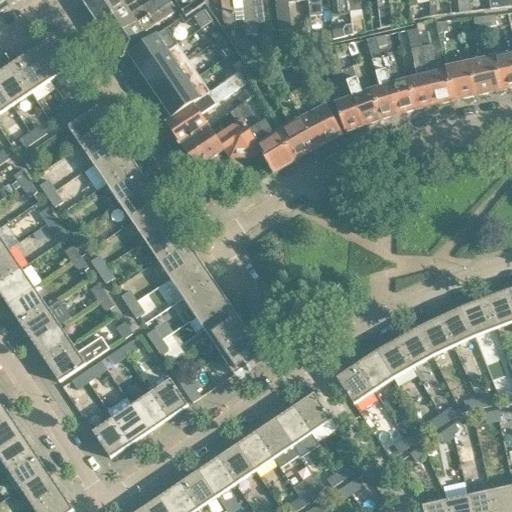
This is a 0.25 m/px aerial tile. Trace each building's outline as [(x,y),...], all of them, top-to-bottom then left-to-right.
[(0,0),(0,13),(6,10),(7,9),(9,8),(3,0),(0,0)] [(99,25),(100,25),(125,8),(121,2),(124,0),(92,0),(86,4),(90,11),(92,14),(99,25)] [(125,8),(100,25),(111,42),(171,5),(167,0),(154,0),(131,16),(125,8)] [(188,0),(189,7),(181,11),(186,18),(205,6),(204,0),(188,0)] [(212,0),(213,2),(221,1),(224,25),(229,32),(237,31),(236,23),(234,9),(232,0),(212,0)] [(232,0),(234,9),(242,8),(244,22),(244,27),(255,26),(251,0),(232,0)] [(251,0),(255,26),(265,24),(262,0),(251,0)] [(308,2),(309,2),(308,0),(274,0),(279,33),(292,32),(289,4),(308,2)] [(308,0),(309,2),(308,2),(310,18),(322,16),(320,0),(308,0)] [(336,0),(339,17),(350,16),(348,0),(336,0)] [(348,0),(350,16),(351,26),(352,36),(364,33),(360,0),(348,0)] [(376,0),(380,29),(391,27),(387,0),(376,0)] [(387,0),(391,27),(402,24),(399,0),(387,0)] [(429,0),(431,17),(438,16),(436,1),(440,1),(440,0),(429,0)] [(458,0),(460,14),(471,12),(470,4),(469,0),(458,0)] [(489,0),(489,2),(490,10),(511,7),(510,0),(489,0)] [(490,10),(489,2),(470,4),(471,12),(490,10)] [(122,59),(129,55),(148,42),(144,35),(176,13),(171,5),(111,42),(122,59)] [(194,17),(202,29),(206,26),(213,22),(204,10),(194,17)] [(495,16),(484,18),(486,29),(497,27),(495,16)] [(476,32),(486,29),(484,18),(473,19),(476,32)] [(448,33),(446,22),(435,24),(437,35),(448,33)] [(255,26),(244,27),(245,36),(256,35),(255,26)] [(346,26),(343,31),(345,38),(352,36),(351,26),(346,26)] [(148,42),(129,55),(140,71),(170,51),(180,44),(169,28),(148,42)] [(343,31),(332,32),(333,40),(345,38),(343,31)] [(219,32),(213,36),(217,42),(223,38),(219,32)] [(332,32),(313,34),(314,45),(333,40),(332,32)] [(388,45),(386,36),(377,38),(380,48),(388,45)] [(377,38),(367,41),(373,63),(380,88),(372,91),(381,120),(399,115),(383,59),(380,48),(377,38)] [(51,81),(70,68),(51,39),(32,52),(51,81)] [(295,42),(281,45),(283,52),(296,49),(295,42)] [(180,44),(170,51),(140,71),(150,87),(190,60),(180,44)] [(432,46),(421,48),(422,51),(434,106),(452,102),(445,71),(438,73),(432,46)] [(341,47),(333,49),(336,57),(338,61),(345,59),(341,47)] [(418,77),(408,80),(416,110),(434,106),(422,51),(421,48),(412,50),(418,77)] [(226,49),(219,54),(224,61),(231,56),(226,49)] [(51,81),(32,52),(13,65),(32,94),(51,81)] [(499,92),(511,89),(511,55),(493,60),(499,92)] [(393,56),(383,59),(399,115),(416,110),(408,80),(401,82),(394,57),(393,56)] [(336,57),(327,60),(342,101),(334,104),(335,106),(345,134),(346,134),(363,127),(343,74),(338,61),(336,57)] [(240,59),(231,65),(236,72),(245,66),(240,59)] [(150,87),(161,103),(201,76),(190,60),(150,87)] [(493,60),(469,65),(476,97),(499,92),(493,60)] [(32,94),(13,65),(0,73),(0,87),(13,107),(32,94)] [(445,71),(452,102),(476,97),(469,65),(445,70),(445,71)] [(352,71),(343,74),(363,127),(381,120),(372,91),(361,94),(352,71)] [(165,123),(181,147),(208,129),(200,117),(246,86),(247,85),(240,72),(200,100),(172,118),(165,123)] [(161,103),(172,119),(211,92),(201,76),(161,103)] [(324,143),(326,143),(330,142),(335,139),(338,137),(342,135),(327,108),(314,116),(299,91),(296,93),(290,82),(281,87),(287,98),(316,147),(324,143)] [(0,115),(13,107),(0,87),(0,115)] [(310,153),(310,150),(316,147),(287,98),(281,87),(273,92),(279,102),(276,103),(291,128),(280,135),(277,136),(293,162),(297,160),(310,153)] [(81,100),(69,107),(75,116),(86,108),(81,100)] [(265,122),(258,126),(244,105),(234,111),(261,153),(273,174),(281,170),(290,164),(293,162),(277,136),(275,137),(274,138),(265,122)] [(57,115),(63,124),(75,116),(69,107),(57,115)] [(68,127),(81,146),(110,127),(97,108),(68,127)] [(236,127),(216,140),(224,152),(225,151),(231,159),(233,159),(242,158),(254,158),(261,153),(234,111),(229,115),(236,127)] [(42,125),(31,133),(36,141),(48,134),(42,125)] [(123,146),(110,127),(81,146),(94,166),(123,146)] [(208,129),(181,147),(197,170),(224,152),(216,140),(208,129)] [(19,141),(25,149),(36,141),(31,133),(19,141)] [(123,146),(94,166),(107,185),(136,165),(123,146)] [(4,151),(0,153),(0,165),(10,159),(4,151)] [(30,153),(22,158),(29,170),(38,165),(30,153)] [(148,184),(136,165),(107,185),(120,204),(148,184)] [(19,182),(22,187),(30,182),(23,171),(15,176),(19,182)] [(40,186),(48,197),(56,192),(48,181),(40,186)] [(19,182),(13,186),(16,191),(22,187),(19,182)] [(38,193),(30,182),(22,187),(30,198),(38,193)] [(148,184),(120,204),(132,223),(161,204),(148,184)] [(63,203),(56,192),(48,197),(55,208),(63,203)] [(174,223),(161,204),(132,223),(145,242),(174,223)] [(40,214),(48,225),(56,220),(48,208),(40,214)] [(66,224),(73,235),(81,230),(74,219),(66,224)] [(63,231),(56,220),(48,225),(55,236),(63,231)] [(187,242),(174,223),(145,242),(158,261),(187,242)] [(89,241),(81,230),(73,235),(81,246),(89,241)] [(0,237),(0,256),(9,251),(0,237)] [(187,242),(158,261),(171,280),(200,261),(187,242)] [(66,252),(73,263),(81,258),(74,247),(66,252)] [(9,251),(0,256),(0,284),(22,270),(9,251)] [(91,262),(99,273),(107,268),(99,257),(91,262)] [(89,269),(81,258),(73,263),(81,274),(89,269)] [(212,280),(200,261),(171,280),(184,299),(212,280)] [(114,279),(107,268),(99,273),(106,284),(111,281),(114,279)] [(22,270),(0,284),(0,294),(8,307),(34,289),(22,270)] [(212,280),(184,299),(196,318),(225,299),(212,280)] [(91,290),(99,301),(107,296),(99,285),(91,290)] [(34,289),(8,307),(21,326),(47,308),(34,289)] [(122,297),(129,308),(137,303),(130,292),(122,297)] [(511,323),(511,313),(505,293),(483,301),(494,330),(511,323)] [(114,307),(107,296),(99,301),(106,312),(114,307)] [(238,318),(225,299),(196,318),(209,338),(238,318)] [(494,330),(483,301),(462,309),(460,310),(473,339),(475,338),(494,330)] [(145,314),(137,303),(129,308),(137,319),(145,314)] [(47,308),(21,326),(25,332),(30,339),(34,345),(60,327),(47,308)] [(473,339),(460,310),(439,320),(452,348),(473,339)] [(238,318),(209,338),(222,357),(251,337),(238,318)] [(452,348),(439,320),(418,330),(433,357),(452,348)] [(125,340),(133,335),(125,323),(117,329),(125,340)] [(60,327),(34,345),(47,364),(73,347),(60,327)] [(147,335),(155,346),(163,341),(155,329),(147,335)] [(433,357),(418,330),(397,341),(413,369),(433,357)] [(163,341),(155,346),(168,366),(185,354),(172,335),(163,341)] [(264,357),(251,337),(222,357),(235,376),(246,368),(249,373),(262,364),(259,360),(264,357)] [(73,347),(47,364),(60,383),(86,366),(110,350),(102,338),(78,354),(73,347)] [(413,369),(397,341),(377,353),(393,380),(413,369)] [(132,342),(122,349),(127,358),(138,351),(132,342)] [(116,365),(127,358),(122,349),(110,357),(116,365)] [(393,380),(377,353),(357,366),(374,392),(393,380)] [(374,392),(357,366),(337,379),(354,405),(374,392)] [(180,385),(189,379),(181,367),(173,373),(180,385)] [(83,375),(88,383),(100,376),(97,372),(94,368),(83,375)] [(77,391),(88,383),(83,375),(72,383),(77,391)] [(194,376),(189,379),(195,389),(200,385),(194,376)] [(189,379),(180,385),(187,394),(195,389),(189,379)] [(151,394),(169,420),(188,407),(171,381),(151,394)] [(187,394),(193,404),(201,398),(195,389),(187,394)] [(150,433),(169,420),(151,394),(132,407),(150,433)] [(314,395),(295,408),(313,434),(332,421),(314,395)] [(490,397),(477,400),(479,410),(493,407),(492,402),(490,397)] [(113,420),(130,446),(150,433),(132,407),(127,399),(108,412),(113,420)] [(466,412),(479,410),(477,400),(464,403),(465,408),(466,412)] [(0,422),(9,416),(0,402),(0,422)] [(295,408),(276,421),(300,457),(302,459),(321,446),(313,434),(295,408)] [(452,409),(440,416),(446,424),(457,417),(454,413),(452,409)] [(510,409),(497,412),(499,421),(511,418),(511,416),(511,414),(510,409)] [(499,421),(497,412),(484,415),(485,419),(486,424),(499,421)] [(0,450),(22,435),(9,416),(0,422),(0,450)] [(446,424),(440,416),(429,424),(432,428),(435,432),(446,424)] [(130,446),(113,420),(93,433),(111,459),(130,446)] [(276,421),(257,433),(274,460),(281,470),(300,457),(276,421)] [(460,422),(449,429),(454,437),(466,430),(460,422)] [(454,437),(449,429),(438,437),(440,441),(443,445),(454,437)] [(417,432),(406,439),(411,447),(422,440),(420,436),(417,432)] [(255,472),(266,465),(274,460),(257,433),(238,446),(255,472)] [(0,450),(0,458),(4,465),(9,472),(19,465),(35,454),(22,435),(0,450)] [(411,447),(406,439),(394,447),(400,455),(411,447)] [(219,459),(223,465),(236,485),(255,472),(238,446),(219,459)] [(434,447),(426,451),(430,458),(438,454),(434,447)] [(410,455),(416,463),(427,456),(424,452),(422,448),(410,455)] [(35,454),(19,465),(9,472),(22,491),(48,473),(35,454)] [(219,459),(200,472),(217,498),(236,485),(223,465),(219,459)] [(349,466),(338,473),(344,481),(355,474),(349,466)] [(200,472),(180,485),(198,511),(217,498),(200,472)] [(34,510),(61,492),(48,473),(22,491),(34,510)] [(333,489),(344,481),(338,473),(327,481),(333,489)] [(313,476),(294,489),(300,499),(306,507),(325,494),(313,476)] [(358,479),(347,486),(352,495),(363,487),(358,479)] [(180,485),(161,497),(171,511),(196,511),(198,511),(180,485)] [(341,502),(352,495),(347,486),(336,494),(341,502)] [(494,511),(511,511),(511,487),(490,492),(494,511)] [(72,511),(73,511),(61,492),(34,510),(35,511),(72,511)] [(468,497),(470,511),(494,511),(490,492),(468,497)] [(171,511),(161,497),(142,510),(143,511),(171,511)] [(447,511),(470,511),(468,497),(445,502),(447,511)] [(293,511),(297,511),(306,507),(300,499),(289,506),(293,511)] [(447,511),(445,502),(423,507),(423,511),(447,511)]
